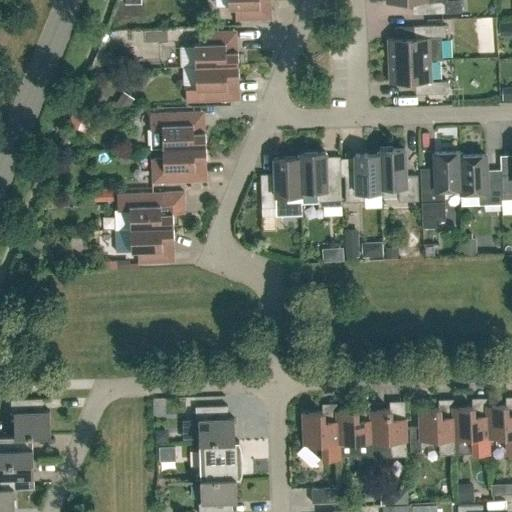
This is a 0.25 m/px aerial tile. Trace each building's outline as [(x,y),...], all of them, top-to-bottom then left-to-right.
[(265,0),(228,0),(228,8),(235,8),(235,20),(266,19),(265,0)] [(386,0),(386,3),(413,2),(437,1),(437,13),(461,12),(460,0),(450,0),(446,0),(386,0)] [(511,21),(497,22),(498,35),(511,34),(511,21)] [(388,38),(388,60),(431,59),(441,58),(440,37),(446,36),(445,24),(418,25),(418,37),(388,38)] [(181,67),(195,66),(238,65),(238,51),(232,51),(232,30),(200,31),(201,43),(194,43),(194,45),(180,46),(181,67)] [(448,92),(447,80),(431,81),(431,59),(388,60),(389,83),(420,81),(420,93),(448,92)] [(233,79),(239,79),(238,65),(195,66),(196,87),(186,88),(186,102),(203,101),(234,100),(233,79)] [(163,147),(206,145),(205,131),(200,131),(199,110),(149,112),(150,128),(151,147),(163,147)] [(152,182),(202,181),(201,160),(206,159),(206,145),(163,147),(163,158),(151,158),(152,182)] [(418,175),(406,175),(405,148),(379,149),(379,153),(380,153),(381,186),(397,186),(398,201),(418,200),(418,175)] [(326,151),(300,152),(299,152),(299,156),(300,156),(301,190),(302,190),(302,194),(301,194),(302,203),(318,203),(318,206),(342,205),(341,174),(327,174),(326,151)] [(461,188),(460,155),(460,151),(434,152),(435,175),(421,176),(422,227),(434,226),(434,220),(445,220),(444,189),(460,188),(461,188)] [(364,191),(382,190),(381,186),(380,153),(379,153),(355,154),(356,175),(345,176),(345,202),(365,201),(364,191)] [(461,205),(502,203),(502,199),(501,177),(500,177),(487,177),(486,154),(460,155),(461,188),(460,188),(461,205)] [(262,208),(276,207),(276,215),(302,214),(302,203),(301,194),(302,194),(302,190),(301,190),(300,156),(299,156),(274,157),(275,180),(261,180),(262,208)] [(511,173),(500,174),(500,177),(501,177),(502,199),(511,198),(511,173)] [(117,193),(117,209),(115,209),(115,228),(130,228),(173,226),(173,204),(185,204),(184,191),(117,193)] [(168,241),(174,240),(173,226),(130,228),(131,251),(138,251),(138,263),(169,262),(168,241)] [(14,435),(32,434),(32,435),(50,434),(49,410),(43,410),(43,398),(11,399),(11,412),(14,412),(14,435)] [(507,452),(511,451),(511,413),(507,414),(506,404),(486,405),(487,415),(488,436),(489,436),(499,436),(506,443),(507,452)] [(196,419),(198,419),(199,442),(235,441),(235,440),(234,417),(228,417),(227,405),(195,406),(196,419)] [(473,415),(473,405),(453,406),(453,416),(454,416),(454,437),(455,437),(465,437),(473,444),(473,453),(489,452),(489,436),(488,436),(487,415),(473,415)] [(455,437),(454,437),(454,416),(453,416),(439,417),(439,407),(419,407),(420,425),(409,425),(410,451),(420,451),(420,439),(432,438),(439,445),(440,454),(455,453),(456,453),(455,437)] [(390,418),(390,408),(370,409),(370,419),(371,419),(372,440),(373,456),(373,464),(383,464),(390,456),(406,455),(406,451),(405,426),(405,418),(390,418)] [(357,420),(356,410),(336,410),(337,420),(338,442),(339,442),(339,456),(357,455),(357,457),(373,456),(372,440),(371,419),(370,419),(357,420)] [(304,443),(308,443),(308,447),(317,455),(323,455),(323,458),(339,458),(339,456),(339,442),(338,442),(337,420),(323,421),(323,411),(303,412),(304,443)] [(32,434),(14,435),(0,435),(0,461),(33,460),(32,435),(32,434)] [(240,444),(239,440),(235,440),(235,441),(199,442),(200,478),(236,477),(240,477),(241,474),(242,470),(243,466),(243,462),(243,458),(243,457),(242,453),(242,448),(240,444)] [(0,486),(14,486),(34,485),(33,460),(0,461),(0,486)] [(465,485),(497,483),(496,469),(464,471),(465,485)] [(237,500),(236,477),(200,478),(201,501),(199,502),(199,511),(231,511),(231,501),(237,500)] [(490,495),(504,495),(503,484),(490,484),(490,495)] [(14,486),(0,486),(0,511),(8,511),(8,510),(15,509),(14,486)] [(339,487),(311,488),(312,502),(340,501),(339,487)] [(379,495),(379,505),(392,505),(392,495),(379,495)]
